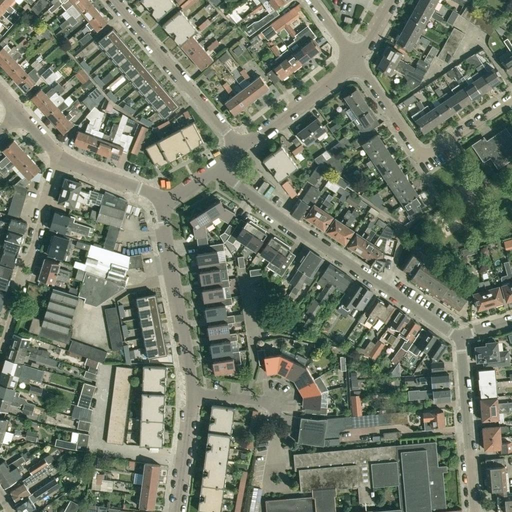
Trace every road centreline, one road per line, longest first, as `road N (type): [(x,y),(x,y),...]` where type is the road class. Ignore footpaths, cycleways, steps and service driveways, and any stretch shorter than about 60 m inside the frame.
road 1 (residential): [(459,335),(281,218),(218,165)]
road 2 (residential): [(239,149),(114,0)]
road 3 (residential): [(191,393),(162,201)]
road 4 (residential): [(474,511),(459,335)]
road 5 (residential): [(239,149),(353,58)]
road 6 (residential): [(40,218),(0,343)]
road 7 (residential): [(422,157),(353,58)]
